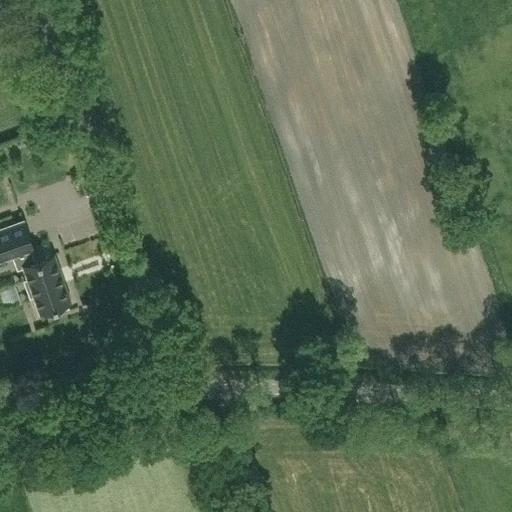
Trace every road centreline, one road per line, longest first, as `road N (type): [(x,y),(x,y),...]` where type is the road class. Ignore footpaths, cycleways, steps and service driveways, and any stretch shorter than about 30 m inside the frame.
road 1 (unclassified): [(171,391),(36,0)]
road 2 (unclassified): [(511,401),(171,391)]
road 3 (unclassified): [(0,423),(171,391)]
